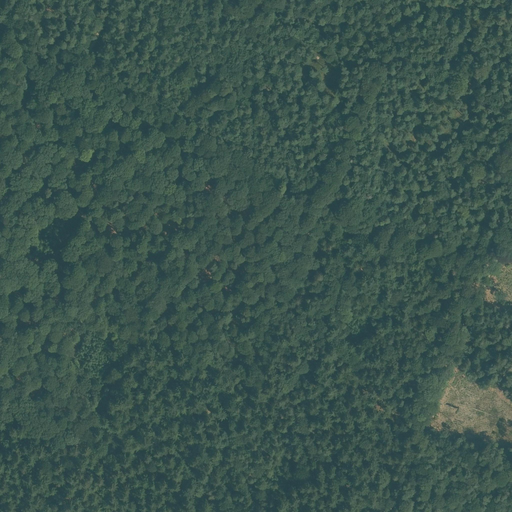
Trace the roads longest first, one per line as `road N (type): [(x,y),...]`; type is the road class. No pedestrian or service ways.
road 1 (track): [(388,511),(511,217)]
road 2 (track): [(78,64),(44,97),(0,166)]
